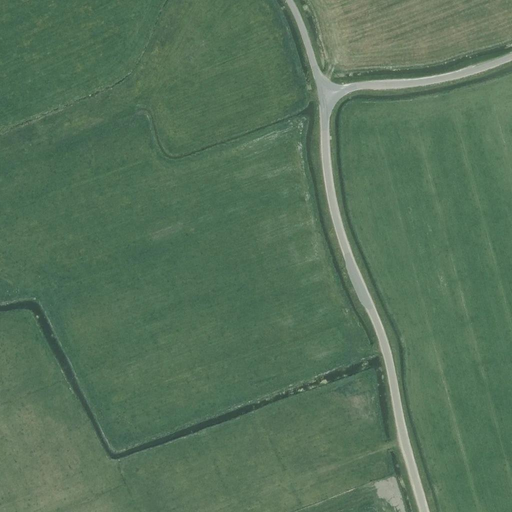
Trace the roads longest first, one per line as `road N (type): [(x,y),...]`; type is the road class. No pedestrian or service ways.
road 1 (unclassified): [(425,511),(383,340),(332,207),(321,90)]
road 2 (unclassified): [(321,90),(429,80),(511,56)]
